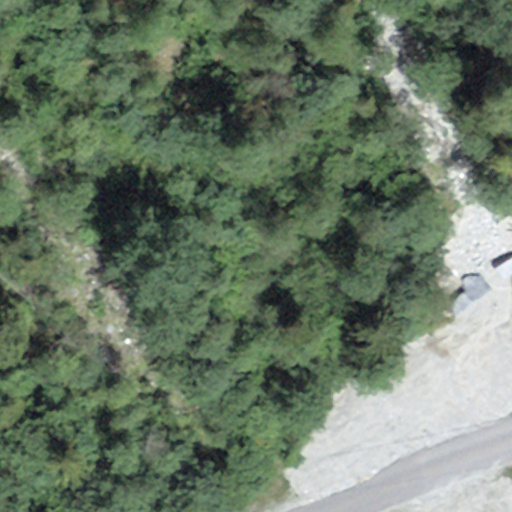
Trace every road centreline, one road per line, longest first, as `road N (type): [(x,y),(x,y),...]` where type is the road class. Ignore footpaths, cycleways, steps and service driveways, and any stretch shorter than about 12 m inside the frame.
road 1 (unclassified): [(511,444),(331,511)]
road 2 (track): [(471,458),(449,403),(487,334),(511,323)]
